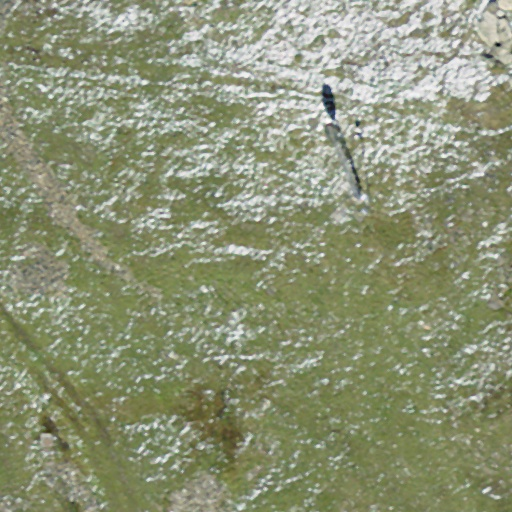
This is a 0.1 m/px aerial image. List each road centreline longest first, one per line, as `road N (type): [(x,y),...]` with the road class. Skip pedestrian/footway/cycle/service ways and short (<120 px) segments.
road 1 (track): [(511,101),(481,117),(189,62),(0,49)]
road 2 (track): [(0,311),(90,428),(131,511)]
